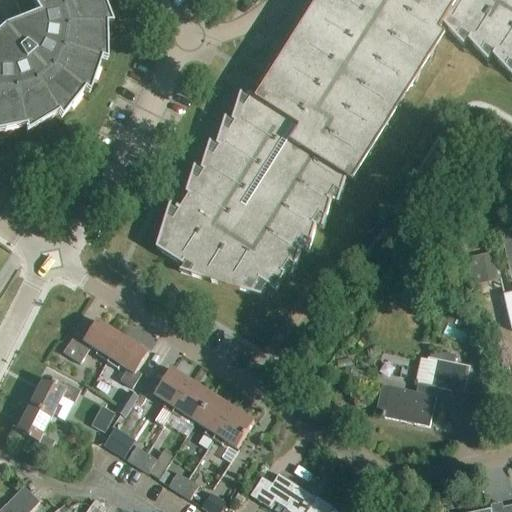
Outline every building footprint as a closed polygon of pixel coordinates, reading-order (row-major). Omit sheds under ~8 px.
[(111,28),(100,0),(38,0),(34,3),(31,0),(19,5),(25,22),(4,30),(3,30),(0,26),(0,135),(24,131),(25,137),(57,118),(60,123),(83,94),(88,98),(100,63),(106,65),(105,28),(111,28)] [(511,0),(330,0),(322,1),(314,5),(307,10),(302,16),(256,90),(268,98),(263,106),(249,97),(247,99),(241,96),(232,123),(226,121),(217,148),(210,145),(202,172),(195,169),(186,196),(190,198),(181,211),(171,205),(157,251),(183,268),(181,275),(261,300),(268,288),(276,293),(286,277),(293,279),(301,252),(308,255),(317,228),(324,231),(332,203),(339,206),(348,179),(354,182),(363,155),(370,158),(378,130),(385,133),(394,106),(401,109),(409,82),(416,85),(424,58),(431,60),(440,34),(444,27),(463,48),(468,43),(488,64),(493,58),(511,78),(511,0)] [(511,231),(502,234),(510,270),(511,269),(511,300),(507,302),(511,324),(511,231)] [(490,285),(503,282),(497,255),(484,258),(490,285)] [(389,302),(411,314),(423,291),(401,280),(389,302)] [(110,362),(123,340),(98,324),(87,341),(78,335),(64,356),(81,367),(85,361),(84,360),(91,349),(110,362)] [(121,368),(130,374),(123,385),(134,392),(143,378),(139,375),(150,358),(123,340),(110,362),(108,365),(119,371),(121,368)] [(424,363),(417,397),(383,390),(380,404),(377,416),(384,418),(383,421),(430,431),(436,401),(438,391),(451,393),(456,367),(430,362),(429,364),(424,363)] [(401,365),(382,363),(380,388),(399,390),(401,365)] [(471,370),(466,396),(480,399),(485,373),(471,370)] [(170,421),(173,417),(193,385),(172,372),(155,398),(168,407),(158,421),(156,424),(164,429),(170,421)] [(31,408),(52,419),(63,399),(75,406),(81,393),(66,385),(63,390),(45,381),(31,408)] [(196,425),(214,399),(193,385),(173,417),(181,422),(184,417),(196,425)] [(131,394),(117,414),(127,420),(140,400),(131,394)] [(196,425),(217,439),(234,412),(214,399),(196,425)] [(42,440),(52,419),(31,408),(17,435),(35,445),(33,450),(48,458),(54,446),(42,440)] [(92,426),(106,433),(116,415),(102,408),(92,426)] [(234,412),(217,439),(214,444),(221,448),(225,443),(238,452),(255,425),(234,412)] [(126,444),(120,455),(127,459),(134,449),(126,444)] [(129,465),(138,471),(147,456),(138,451),(129,465)] [(147,456),(138,471),(149,478),(158,463),(147,456)] [(169,489),(169,490),(180,497),(189,483),(177,476),(169,489)] [(335,511),(318,500),(316,502),(289,485),(280,479),(274,488),(264,481),(252,500),(271,511),(275,505),(285,511),(335,511)] [(189,483),(180,497),(190,503),(199,489),(189,483)] [(17,511),(32,497),(22,488),(0,511),(17,511)] [(32,497),(17,511),(31,511),(39,504),(32,497)] [(225,511),(228,507),(212,497),(202,511),(225,511)]
